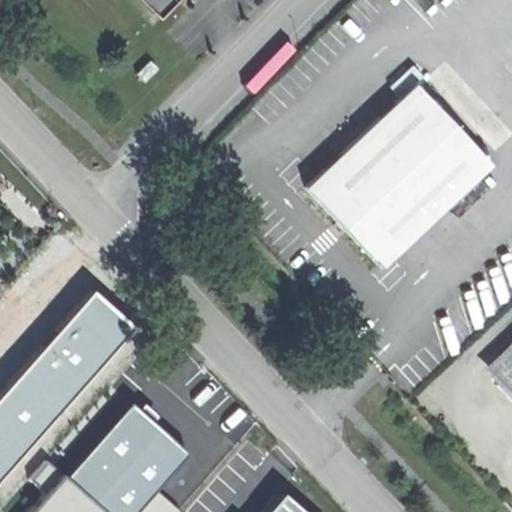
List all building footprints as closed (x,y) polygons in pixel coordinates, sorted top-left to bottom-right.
[(140,0),(152,12),(163,0),(140,0)] [(135,73),(142,81),(155,69),(148,61),(135,73)] [(338,224),(376,265),(485,164),(410,84),(302,185),(338,224)] [(511,337),(480,367),(494,382),(511,365),(511,337)] [(511,401),(511,365),(494,382),(511,401)] [(126,511),(181,448),(123,399),(59,473),(39,456),(21,476),(34,487),(12,511),(126,511)] [(299,511),(273,488),(251,511),(299,511)]
